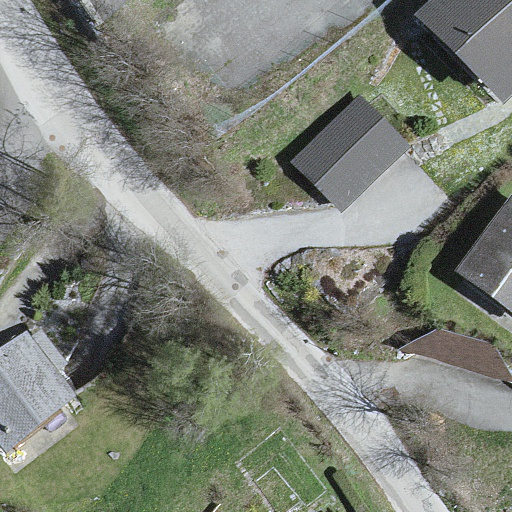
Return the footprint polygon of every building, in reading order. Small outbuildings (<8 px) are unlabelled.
[(511,0),(462,0),(439,21),(511,100),(511,0)] [(409,155),(363,106),(300,164),(347,214),(409,155)] [(0,156),(9,147),(0,139),(0,156)] [(511,220),(473,275),(511,302),(511,220)] [(96,403),(47,341),(0,377),(0,423),(26,457),(96,403)]
